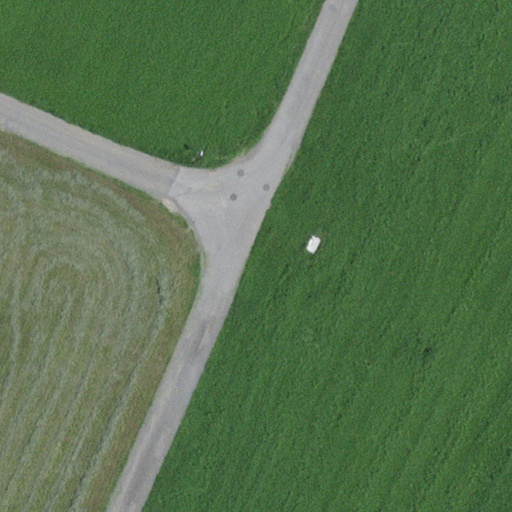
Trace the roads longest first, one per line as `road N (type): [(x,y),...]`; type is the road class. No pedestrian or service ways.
road 1 (track): [(269,200),(130,511)]
road 2 (track): [(269,200),(0,87)]
road 3 (track): [(351,0),(269,200)]
